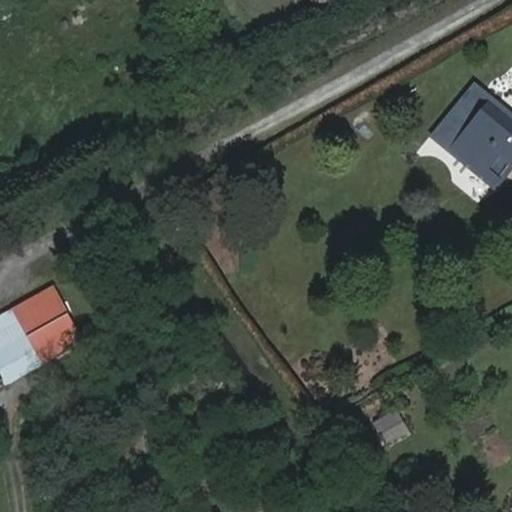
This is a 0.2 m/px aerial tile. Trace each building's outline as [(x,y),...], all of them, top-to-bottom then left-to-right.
[(490,114),(494,109),(477,96),(438,142),(486,181),(501,161),(511,170),(511,124),(507,120),(502,125),(490,114)] [(507,120),(494,109),(490,114),(502,125),(507,120)] [(511,170),(501,161),(486,181),(497,191),(511,172),(511,170)] [(0,373),(6,384),(81,341),(52,285),(0,315),(0,373)] [(399,417),(376,431),(390,455),(413,442),(399,417)]
